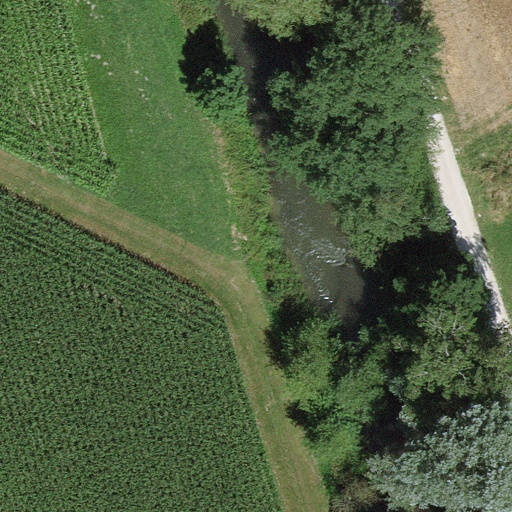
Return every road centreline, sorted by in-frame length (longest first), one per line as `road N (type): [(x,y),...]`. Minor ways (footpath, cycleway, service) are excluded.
road 1 (track): [(511,377),(387,0)]
road 2 (track): [(113,213),(0,155)]
